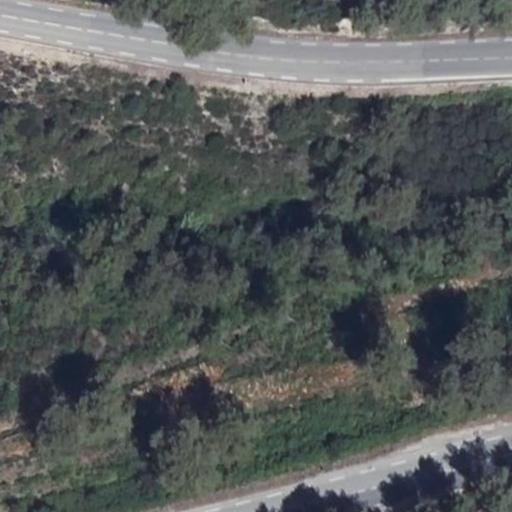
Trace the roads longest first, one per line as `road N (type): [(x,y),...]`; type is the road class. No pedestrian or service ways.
road 1 (primary): [(511,58),(279,59),(0,13)]
road 2 (primary): [(276,511),(511,453)]
